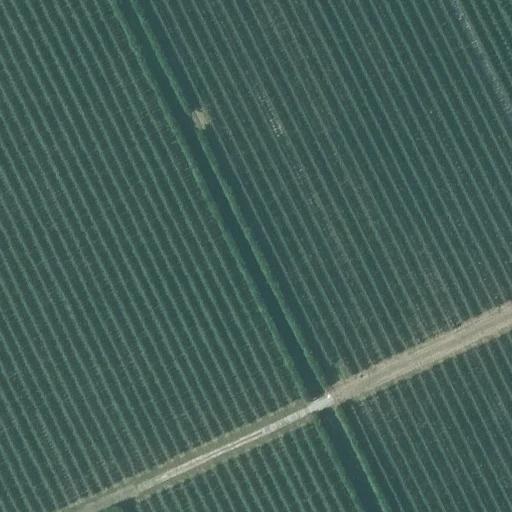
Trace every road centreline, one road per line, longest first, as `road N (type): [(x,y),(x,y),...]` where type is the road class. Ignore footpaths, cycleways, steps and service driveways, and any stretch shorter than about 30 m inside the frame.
road 1 (track): [(136,489),(511,315)]
road 2 (track): [(511,120),(452,0)]
